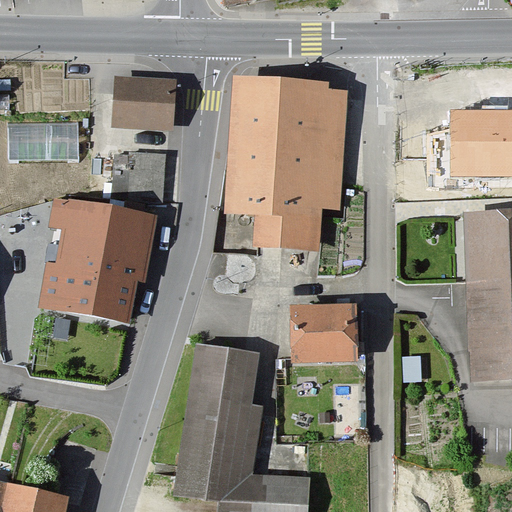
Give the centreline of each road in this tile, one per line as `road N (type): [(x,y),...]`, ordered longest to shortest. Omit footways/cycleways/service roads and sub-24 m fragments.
road 1 (unclassified): [(203,37),(183,256),(104,511)]
road 2 (residential): [(379,511),(375,37)]
road 3 (secondary): [(0,31),(203,37)]
road 4 (secondary): [(203,37),(375,37)]
